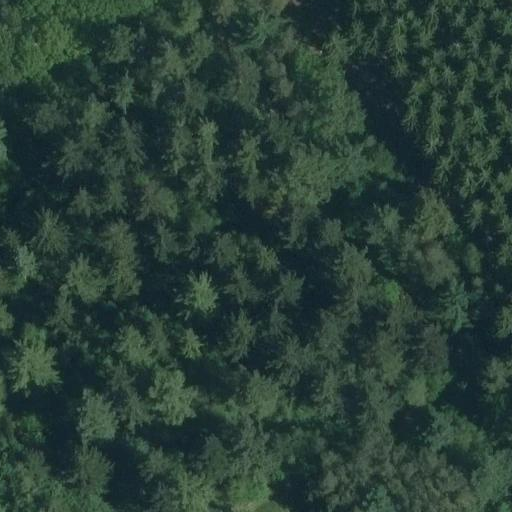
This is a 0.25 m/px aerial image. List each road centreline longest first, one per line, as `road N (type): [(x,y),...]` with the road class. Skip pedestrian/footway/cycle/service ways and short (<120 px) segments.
road 1 (track): [(466,380),(366,444),(231,511)]
road 2 (track): [(0,396),(92,511)]
road 3 (track): [(0,77),(112,0)]
